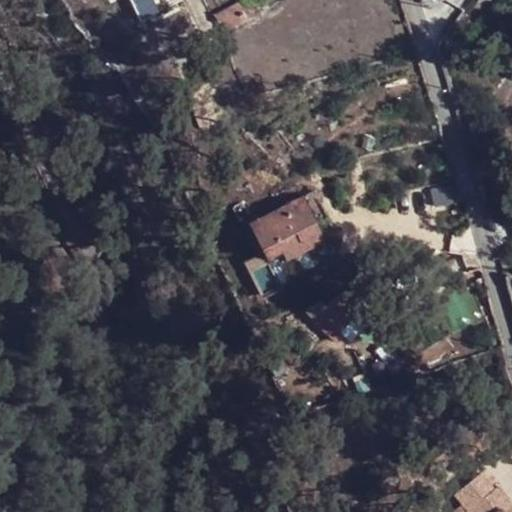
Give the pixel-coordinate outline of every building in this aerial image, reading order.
[(247,26),(276,4),(273,0),(240,0),(234,5),(247,26)] [(279,254),(313,239),(296,201),(241,226),(263,270),(281,262),(279,254)] [(318,251),(313,239),(279,254),(281,262),(284,266),(318,251)] [(323,340),(358,313),(341,292),(305,317),(323,340)] [(505,511),(503,509),(509,505),(483,473),(442,506),(447,511),(505,511)]
